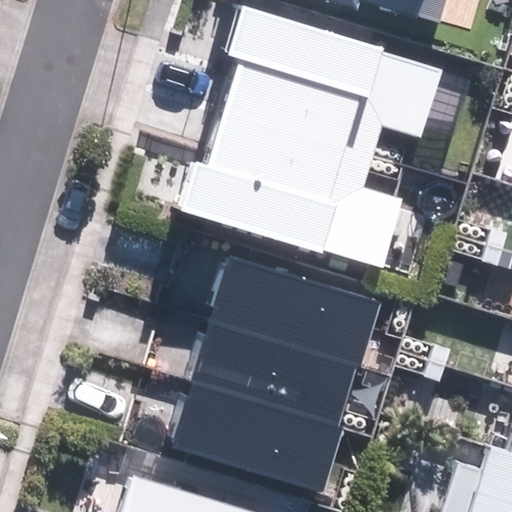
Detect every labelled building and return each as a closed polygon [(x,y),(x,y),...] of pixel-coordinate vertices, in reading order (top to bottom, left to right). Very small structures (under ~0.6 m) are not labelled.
[(357,0),(363,0),(439,22),(445,0),(329,0),(355,8),(357,0)] [(324,249),(383,267),(404,199),(364,187),(382,127),(422,139),(441,72),(382,54),(384,47),(242,5),(228,53),(240,57),(208,167),(195,163),(181,211),(323,253),(324,249)] [(173,445),(322,490),(379,301),(230,256),(173,445)] [(441,511),(511,511),(511,446),(510,453),(490,448),(484,469),(457,461),(441,511)] [(252,511),(136,475),(124,511),(252,511)]
